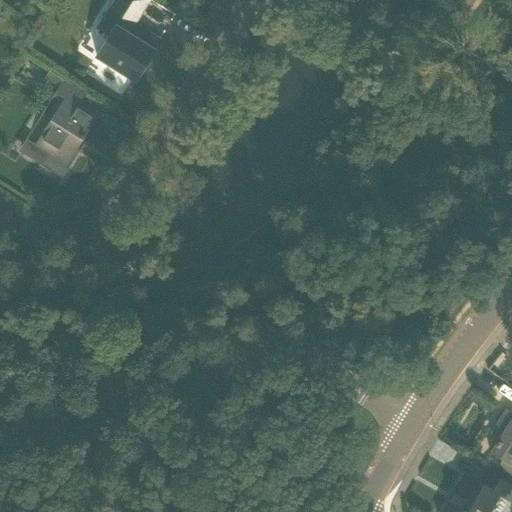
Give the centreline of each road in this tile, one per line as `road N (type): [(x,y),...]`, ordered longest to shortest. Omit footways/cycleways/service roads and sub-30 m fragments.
road 1 (residential): [(0,438),(244,363),(288,361),(325,371),(413,425)]
road 2 (residential): [(0,216),(22,230),(62,237),(96,224),(124,196),(248,0)]
road 3 (residential): [(413,425),(511,296)]
